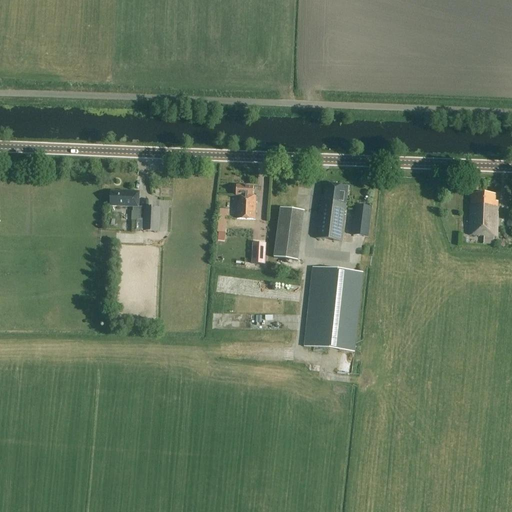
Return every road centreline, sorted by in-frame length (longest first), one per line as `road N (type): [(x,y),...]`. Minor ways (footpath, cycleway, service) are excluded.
road 1 (tertiary): [(511,167),(0,146)]
road 2 (unclassified): [(511,114),(0,95)]
